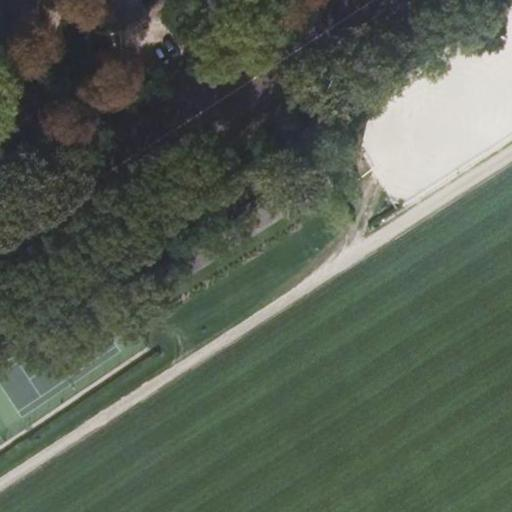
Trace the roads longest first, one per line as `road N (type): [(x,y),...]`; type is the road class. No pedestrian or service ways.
road 1 (unknown): [(442,0),(32,264),(3,236)]
road 2 (primary): [(370,0),(0,238)]
